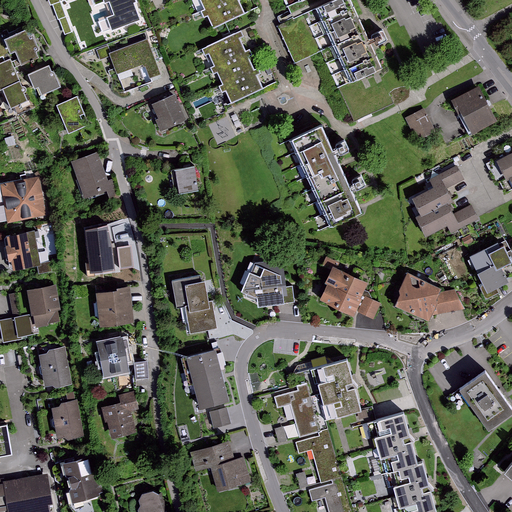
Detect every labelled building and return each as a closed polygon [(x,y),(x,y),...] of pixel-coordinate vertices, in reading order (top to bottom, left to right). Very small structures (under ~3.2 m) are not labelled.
[(141,16),(134,0),(94,0),(95,3),(104,0),(107,0),(112,12),(97,18),(102,31),(141,16)] [(222,0),(209,6),(205,8),(208,15),(213,13),(218,24),(248,10),(243,0),(222,0)] [(382,32),(368,39),(350,0),(337,0),(320,8),(355,84),(383,71),(372,47),(386,41),(382,32)] [(279,27),(296,64),(323,52),(305,15),(279,27)] [(24,31),(4,39),(10,53),(16,51),(21,64),(36,58),(33,52),(37,51),(36,49),(32,41),(29,34),(26,36),(24,31)] [(244,33),(206,51),(209,57),(214,55),(219,66),(248,52),(243,40),(247,38),(244,33)] [(0,36),(0,57),(9,54),(0,36)] [(112,55),(120,75),(147,65),(153,78),(164,74),(151,40),(112,55)] [(112,57),(109,49),(98,53),(101,61),(112,57)] [(219,66),(214,68),(218,74),(222,72),(228,83),(257,69),(252,57),(255,55),(253,50),(248,52),(219,66)] [(12,72),(8,64),(0,67),(0,92),(0,93),(6,91),(13,108),(26,103),(21,92),(12,72)] [(52,67),(34,76),(40,89),(44,88),(47,96),(62,89),(55,74),(52,67)] [(228,83),(223,86),(226,92),(231,90),(236,101),(266,87),(260,75),(264,73),(261,68),(257,69),(228,83)] [(499,120),(483,88),(458,101),(463,110),(459,112),(470,135),(499,120)] [(84,112),(77,94),(57,102),(68,131),(85,125),(81,114),(84,112)] [(173,101),(154,109),(158,118),(154,119),(160,133),(182,123),(173,101)] [(435,132),(424,111),(409,119),(421,140),(435,132)] [(330,125),(296,140),(335,225),(369,209),(330,125)] [(511,179),(511,153),(497,162),(508,182),(511,179)] [(97,157),(78,164),(89,196),(107,189),(111,198),(118,195),(112,179),(105,182),(97,157)] [(451,203),(456,201),(449,189),(466,180),(459,165),(433,178),(437,187),(413,199),(422,218),(451,203)] [(199,168),(177,170),(180,193),(202,191),(199,168)] [(37,177),(0,183),(0,222),(44,215),(37,177)] [(455,211),(451,203),(422,218),(419,220),(427,236),(451,224),(455,231),(481,217),(473,202),(455,211)] [(33,231),(5,236),(10,270),(39,265),(33,231)] [(132,259),(132,243),(120,243),(120,259),(132,259)] [(116,245),(86,248),(89,276),(118,274),(116,245)] [(501,295),(499,291),(511,283),(511,282),(505,270),(511,265),(511,264),(502,245),(474,261),(487,285),(484,287),(491,300),(501,295)] [(257,263),(251,262),(242,286),(251,289),(252,298),(265,305),(290,304),(287,275),(288,270),(270,262),(257,263)] [(340,268),(324,300),(355,315),(357,312),(370,319),(378,304),(361,296),(368,282),(340,268)] [(444,290),(410,275),(403,291),(407,293),(401,306),(429,320),(431,316),(460,311),(449,293),(442,294),(444,290)] [(201,277),(172,282),(177,309),(181,308),(184,323),(187,323),(189,335),(219,331),(214,302),(209,303),(206,283),(202,283),(201,277)] [(55,287),(30,290),(35,326),(60,323),(55,287)] [(20,290),(10,292),(14,312),(23,310),(20,290)] [(128,291),(96,294),(100,326),(132,322),(128,291)] [(30,315),(0,321),(0,325),(4,343),(34,336),(30,315)] [(125,339),(100,342),(105,376),(130,372),(125,339)] [(50,353),(42,355),(49,386),(56,385),(61,388),(71,386),(64,346),(52,349),(50,353)] [(215,352),(189,359),(201,409),(228,402),(215,352)] [(149,358),(135,358),(136,376),(150,375),(149,358)] [(326,402),(334,400),(338,416),(360,410),(355,388),(347,389),(346,383),(353,381),(348,360),(325,365),(329,381),(321,383),(326,402)] [(511,407),(488,372),(462,389),(489,430),(511,414),(511,407)] [(299,391),(277,398),(279,407),(291,404),(300,438),(320,432),(307,384),(298,387),(299,391)] [(123,402),(105,407),(114,440),(137,434),(132,412),(141,409),(136,391),(121,395),(123,402)] [(61,408),(53,409),(58,437),(67,435),(72,438),(83,436),(76,400),(65,402),(61,408)] [(227,410),(214,414),(218,428),(232,424),(227,410)] [(381,453),(389,451),(394,467),(397,466),(418,460),(412,438),(403,440),(401,434),(408,432),(402,410),(379,417),(384,432),(376,434),(381,453)] [(11,425),(0,426),(0,455),(15,453),(11,425)] [(321,437),(298,443),(301,452),(312,449),(322,483),(342,477),(328,430),(319,432),(321,437)] [(226,445),(193,454),(198,472),(214,467),(221,490),(247,482),(241,461),(232,463),(226,445)] [(75,461),(66,463),(76,501),(100,495),(90,457),(75,461)] [(400,503),(408,501),(410,511),(425,511),(437,509),(431,486),(421,489),(419,484),(430,481),(423,459),(418,460),(397,466),(402,481),(394,483),(400,503)] [(298,471),(301,486),(309,484),(306,469),(298,471)] [(0,510),(9,509),(10,511),(49,511),(43,476),(6,483),(6,487),(0,487),(0,510)] [(334,485),(312,491),(314,500),(326,497),(330,511),(351,511),(342,477),(333,480),(334,485)] [(140,498),(139,508),(140,511),(167,511),(161,494),(156,490),(144,492),(140,498)]
